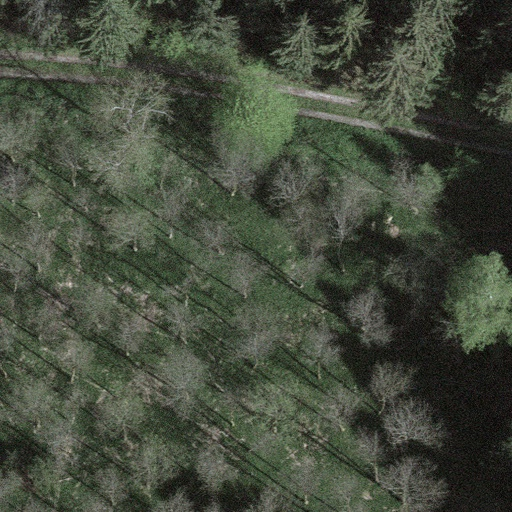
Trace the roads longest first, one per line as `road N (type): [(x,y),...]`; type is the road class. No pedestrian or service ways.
road 1 (track): [(213,82),(511,142)]
road 2 (track): [(213,82),(0,63)]
